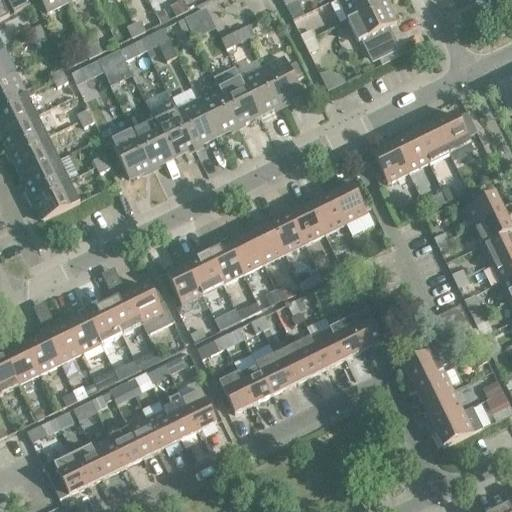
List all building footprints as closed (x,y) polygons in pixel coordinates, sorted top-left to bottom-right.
[(0,0),(0,22),(9,18),(0,0)] [(25,0),(6,0),(14,16),(30,8),(25,0)] [(69,5),(66,0),(39,0),(47,16),(69,5)] [(296,3),(294,0),(284,0),(282,1),(285,8),(296,3)] [(384,5),(381,0),(339,0),(337,1),(348,23),(384,5)] [(511,0),(473,0),(474,0),(485,0),(486,1),(497,0),(501,9),(511,3),(511,0)] [(183,3),(176,6),(182,17),(188,13),(183,3)] [(395,27),(384,5),(348,23),(358,45),(363,43),(371,61),(396,48),(388,30),(395,27)] [(182,17),(176,6),(170,9),(175,20),(182,17)] [(164,13),(156,17),(161,27),(169,24),(164,13)] [(196,29),(191,18),(184,22),(189,32),(196,29)] [(189,32),(184,22),(177,25),(183,35),(189,32)] [(140,24),(133,27),(139,38),(145,34),(140,24)] [(139,38),(133,27),(127,31),(132,41),(139,38)] [(249,28),(242,31),(247,42),(254,38),(249,28)] [(43,36),(40,29),(30,34),(33,41),(43,36)] [(247,42),(242,31),(236,34),(241,45),(247,42)] [(310,33),(300,38),(303,44),(313,39),(310,33)] [(46,42),(43,36),(33,41),(36,47),(46,42)] [(317,46),(313,39),(303,44),(306,51),(317,46)] [(148,40),(141,43),(146,53),(153,50),(148,40)] [(146,53),(141,43),(134,46),(139,57),(146,53)] [(97,45),(90,48),(95,59),(102,56),(97,45)] [(95,59),(90,48),(84,52),(89,62),(95,59)] [(0,83),(16,76),(5,54),(0,56),(0,83)] [(284,60),(262,71),(280,107),(302,97),(296,84),(288,69),(284,60)] [(110,71),(105,61),(98,64),(103,74),(110,71)] [(103,74),(98,64),(91,68),(96,78),(103,74)] [(296,66),(288,69),(296,84),(303,81),(296,66)] [(280,107),(262,71),(240,82),(258,118),(280,107)] [(64,79),(61,72),(51,77),(54,84),(64,79)] [(0,110),(26,97),(16,76),(0,83),(0,110)] [(68,85),(64,79),(54,84),(57,90),(68,85)] [(258,118),(240,82),(219,92),(237,129),(258,118)] [(237,129),(219,92),(197,103),(215,139),(237,129)] [(37,119),(26,97),(0,110),(0,135),(1,137),(37,119)] [(215,139),(197,103),(176,113),(193,150),(215,139)] [(77,118),(81,124),(91,119),(88,112),(77,118)] [(193,150),(176,113),(154,124),(172,160),(193,150)] [(431,120),(449,157),(453,165),(474,154),(456,116),(441,124),(437,117),(431,120)] [(48,140),(37,119),(1,137),(11,158),(48,140)] [(94,126),(91,119),(81,124),(84,131),(94,126)] [(449,157),(431,120),(425,123),(428,130),(414,137),(429,167),(449,157)] [(172,160),(154,124),(132,135),(150,171),(172,160)] [(150,171),(132,135),(110,145),(128,182),(150,171)] [(429,167),(414,137),(400,144),(396,137),(390,140),(408,177),(429,167)] [(58,162),(48,140),(11,158),(22,180),(58,162)] [(408,177),(390,140),(384,143),(387,150),(372,157),(387,187),(408,177)] [(107,165),(103,158),(93,163),(96,170),(107,165)] [(69,183),(58,162),(22,180),(32,201),(69,183)] [(110,172),(107,165),(96,170),(99,177),(110,172)] [(345,191),(331,198),(346,228),(367,218),(349,181),(342,185),(345,191)] [(80,206),(69,183),(32,201),(43,223),(80,206)] [(441,192),(447,204),(455,200),(449,188),(441,192)] [(442,195),(431,201),(435,210),(446,204),(442,195)] [(464,212),(473,231),(504,215),(495,196),(464,212)] [(346,228),(331,198),(316,205),(313,199),(307,202),(325,238),(346,228)] [(325,238),(307,202),(301,205),(304,211),(290,218),(305,248),(325,238)] [(511,234),(511,231),(504,215),(473,231),(482,249),(511,234)] [(305,248),(290,218),(276,225),(272,219),(266,222),(284,258),(305,248)] [(284,258),(266,222),(260,225),(263,231),(249,238),(264,268),(284,258)] [(511,256),(511,234),(482,249),(491,267),(511,256)] [(444,236),(434,242),(437,248),(447,243),(444,236)] [(264,268),(249,238),(235,245),(231,239),(225,242),(243,278),(264,268)] [(243,278),(225,242),(219,245),(222,251),(208,258),(223,288),(243,278)] [(451,250),(447,243),(437,248),(440,255),(451,250)] [(511,279),(511,256),(491,267),(500,285),(511,279)] [(223,288),(208,258),(194,265),(191,259),(184,262),(202,298),(223,288)] [(342,267),(346,274),(362,266),(359,259),(342,267)] [(202,298),(184,262),(178,265),(182,271),(166,279),(181,309),(202,298)] [(314,276),(298,284),(303,293),(322,283),(315,269),(312,271),(314,276)] [(320,273),(325,283),(333,278),(330,271),(324,271),(320,273)] [(462,273),(452,278),(455,285),(465,280),(462,273)] [(511,302),(511,279),(500,285),(509,304),(511,302)] [(469,286),(465,280),(455,285),(458,292),(469,286)] [(342,294),(337,284),(330,287),(335,297),(342,294)] [(173,323),(155,287),(150,290),(149,287),(133,295),(130,288),(124,291),(142,328),(146,336),(173,323)] [(335,297),(330,287),(324,290),(329,301),(335,297)] [(277,293),(281,301),(291,295),(287,288),(277,293)] [(273,290),(263,294),(268,304),(278,299),(273,290)] [(142,328),(124,291),(118,294),(121,301),(107,308),(122,338),(142,328)] [(475,299),(464,304),(473,322),(483,316),(475,299)] [(305,312),(300,302),(294,305),(299,315),(305,312)] [(299,315),(294,305),(287,308),(292,318),(299,315)] [(122,338),(107,308),(93,315),(89,308),(83,311),(101,348),(122,338)] [(379,308),(348,323),(363,354),(382,345),(377,334),(389,328),(379,308)] [(470,330),(460,309),(438,319),(449,341),(470,330)] [(101,348),(83,311),(77,314),(80,321),(66,328),(81,358),(101,348)] [(213,320),(219,332),(229,327),(224,315),(213,320)] [(487,323),(483,316),(473,322),(476,328),(487,323)] [(269,330),(264,319),(257,323),(262,333),(269,330)] [(262,333),(257,323),(250,326),(256,336),(262,333)] [(363,354),(348,323),(330,332),(345,363),(363,354)] [(81,358),(66,328),(52,335),(48,329),(42,332),(60,368),(81,358)] [(189,335),(193,344),(205,339),(201,330),(189,335)] [(60,368),(42,332),(36,335),(39,341),(25,348),(40,378),(60,368)] [(345,363),(330,332),(311,341),(326,372),(345,363)] [(232,348),(227,337),(221,341),(226,351),(232,348)] [(226,351),(221,341),(214,344),(219,354),(226,351)] [(326,372),(311,341),(293,350),(308,381),(326,372)] [(498,346),(488,351),(491,358),(501,353),(498,346)] [(40,378),(25,348),(11,355),(8,349),(1,352),(19,388),(40,378)] [(308,381),(293,350),(275,359),(290,390),(308,381)] [(0,397),(19,388),(1,352),(0,352),(0,397)] [(159,363),(154,352),(146,356),(151,367),(159,363)] [(403,385),(406,392),(443,374),(432,353),(402,367),(410,382),(403,385)] [(504,360),(501,353),(491,358),(494,365),(504,360)] [(484,354),(474,358),(479,367),(489,363),(484,354)] [(290,390),(275,359),(256,368),(272,399),(290,390)] [(176,375),(171,365),(165,368),(170,378),(176,375)] [(124,368),(114,373),(119,382),(129,377),(124,368)] [(170,378),(165,368),(158,371),(163,382),(170,378)] [(272,399),(256,368),(238,377),(253,408),(272,399)] [(453,394),(443,374),(406,392),(409,398),(416,394),(423,409),(453,394)] [(253,408),(238,377),(219,386),(234,417),(253,408)] [(140,393),(135,383),(128,386),(133,396),(140,393)] [(499,384),(484,392),(489,400),(503,393),(499,384)] [(85,389),(89,396),(97,392),(94,385),(85,389)] [(133,396),(128,386),(121,389),(126,400),(133,396)] [(463,415),(453,394),(423,409),(430,423),(423,426),(426,433),(463,415)] [(201,395),(182,404),(197,435),(216,426),(201,395)] [(504,395),(489,402),(493,410),(508,403),(504,395)] [(73,397),(63,402),(66,408),(76,403),(73,397)] [(103,411),(98,401),(91,404),(96,414),(103,411)] [(96,414),(91,404),(85,407),(90,418),(96,414)] [(164,413),(160,404),(141,413),(146,422),(161,453),(179,444),(164,413)] [(197,435),(182,404),(164,413),(179,444),(197,435)] [(40,409),(32,413),(36,422),(45,418),(40,409)] [(473,436),(463,415),(426,433),(429,439),(436,435),(443,450),(473,436)] [(67,429),(62,419),(55,422),(60,432),(67,429)] [(60,432),(55,422),(48,425),(53,436),(60,432)] [(161,453),(146,422),(127,431),(143,462),(161,453)] [(143,462),(127,431),(109,440),(124,471),(143,462)] [(124,471),(109,440),(91,449),(106,480),(124,471)] [(106,480),(91,449),(72,458),(88,489),(106,480)] [(88,489),(72,458),(54,467),(52,463),(42,468),(53,489),(62,485),(69,498),(88,489)] [(511,511),(511,499),(507,502),(511,508),(502,511),(511,511)]
